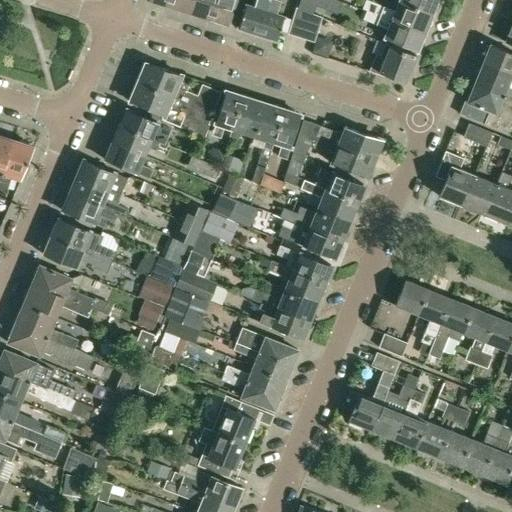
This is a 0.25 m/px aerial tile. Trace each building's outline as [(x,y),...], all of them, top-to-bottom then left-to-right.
[(193,0),(169,0),(168,5),(169,5),(170,8),(177,10),(180,9),(189,12),(193,0)] [(208,18),(212,19),(218,0),(193,0),(189,12),(197,14),(199,17),(205,19),(208,18)] [(218,0),(212,19),(213,19),(214,22),(221,24),(224,23),(227,24),(228,20),(231,11),(239,14),(243,0),(218,0)] [(242,31),(249,33),(251,31),(258,34),(269,0),(257,0),(255,7),(247,4),(240,23),(238,27),(241,28),(242,31)] [(264,35),(265,38),(272,40),(274,39),(277,39),(278,36),(284,17),(276,14),(281,0),(269,0),(258,34),(264,35)] [(396,11),(371,1),(368,0),(365,0),(363,6),(348,0),(347,0),(346,2),(425,33),(427,28),(432,24),(430,19),(431,17),(398,4),(396,11)] [(437,2),(437,0),(401,0),(433,12),(434,10),(438,7),(437,2)] [(299,2),(297,8),(313,13),(315,8),(299,2)] [(421,41),(425,33),(346,2),(343,11),(388,29),(385,38),(418,51),(419,48),(423,46),(421,41)] [(297,8),(288,33),(314,42),(323,17),(313,13),(297,8)] [(376,54),(369,71),(380,75),(380,73),(405,83),(411,69),(413,69),(416,62),(414,61),(415,56),(385,44),(380,56),(376,54)] [(486,54),(482,63),(511,74),(511,53),(490,45),(489,47),(486,48),(484,52),(486,54)] [(198,94),(188,90),(192,78),(143,63),(142,65),(143,65),(129,98),(128,100),(163,115),(161,119),(205,137),(210,124),(209,124),(221,92),(202,84),(198,94)] [(511,80),(510,80),(511,75),(511,74),(482,63),(480,69),(477,70),(476,74),(477,76),(474,83),(511,98),(511,80)] [(511,98),(474,83),(470,94),(468,94),(466,98),(468,100),(462,114),(460,113),(460,114),(510,134),(511,129),(511,98)] [(224,126),(232,129),(243,95),(232,91),(231,93),(225,91),(211,136),(220,139),(224,126)] [(254,100),(253,98),(243,95),(232,129),(229,137),(237,139),(240,131),(255,136),(259,122),(256,120),(260,106),(261,102),(254,100)] [(272,106),(265,104),(261,102),(260,106),(256,120),(259,122),(255,136),(265,139),(257,163),(266,166),(273,141),(285,108),(274,104),(272,106)] [(295,113),(294,111),(285,108),(273,141),(281,144),(277,156),(286,159),(301,115),(295,113)] [(118,124),(160,142),(164,144),(171,127),(126,109),(125,112),(122,113),(118,124)] [(375,155),(378,156),(383,144),(379,138),(344,127),(344,128),(345,128),(343,135),(322,126),(303,118),(297,133),(299,134),(316,141),(318,137),(373,159),(375,155)] [(462,136),(487,147),(493,132),(468,122),(462,136)] [(118,124),(113,135),(114,137),(113,142),(144,155),(148,146),(157,150),(160,142),(118,124)] [(0,178),(12,140),(9,139),(9,137),(0,134),(0,178)] [(497,145),(510,150),(511,144),(511,139),(500,135),(497,145)] [(367,175),(370,176),(374,165),(371,164),(373,159),(318,137),(316,141),(313,147),(334,156),(332,162),(366,177),(367,175)] [(0,178),(0,199),(4,201),(6,196),(12,177),(20,179),(34,147),(30,146),(31,144),(18,140),(18,142),(12,140),(0,178)] [(108,147),(105,154),(107,156),(105,160),(149,179),(153,171),(140,165),(144,155),(113,142),(111,146),(108,147)] [(224,149),(212,145),(207,160),(219,164),(224,149)] [(463,158),(445,151),(434,176),(445,180),(439,197),(462,206),(474,174),(459,168),(463,158)] [(306,157),(301,155),(293,152),(289,161),(303,166),(306,157)] [(227,154),(222,168),(239,174),(244,161),(227,154)] [(77,176),(121,194),(128,178),(100,166),(84,159),(82,163),(79,163),(76,171),(78,173),(77,176)] [(220,168),(206,162),(202,173),(216,179),(220,168)] [(252,180),(261,184),(263,174),(265,168),(257,165),(252,180)] [(329,181),(325,189),(359,203),(364,191),(361,190),(363,184),(321,167),(317,176),(329,181)] [(286,172),(283,180),(296,186),(299,178),(286,172)] [(485,215),(507,224),(511,210),(511,189),(506,187),(511,176),(501,172),(497,183),(485,215)] [(230,173),(224,185),(227,187),(229,193),(235,197),(243,178),(230,173)] [(283,182),(263,174),(261,184),(280,192),(283,182)] [(497,183),(474,174),(462,206),(485,215),(497,183)] [(117,204),(121,194),(77,176),(74,182),(72,182),(67,192),(117,213),(125,216),(128,209),(117,204)] [(319,206),(317,211),(334,218),(336,213),(349,219),(352,212),(355,213),(359,203),(325,189),(303,180),(300,189),(322,198),(319,206)] [(143,181),(139,192),(149,195),(153,185),(143,181)] [(105,229),(109,220),(113,222),(117,213),(67,192),(62,205),(64,207),(62,211),(105,229)] [(211,211),(227,218),(249,227),(250,225),(247,217),(241,209),(243,202),(219,193),(211,211)] [(180,220),(202,229),(211,211),(188,202),(185,209),(180,220)] [(348,224),(349,219),(336,213),(334,218),(317,211),(300,204),(297,213),(283,207),(279,217),(284,219),(301,226),(310,229),(343,243),(348,232),(345,230),(348,224)] [(218,239),(219,239),(227,218),(211,211),(202,229),(200,233),(218,239)] [(103,236),(59,218),(56,224),(54,225),(49,235),(111,259),(113,260),(117,250),(101,243),(103,236)] [(278,235),(291,240),(334,258),(336,252),(339,253),(343,243),(310,229),(301,226),(284,219),(278,235)] [(202,229),(180,220),(173,238),(194,246),(200,233),(202,229)] [(200,233),(194,246),(192,251),(204,256),(210,259),(218,239),(200,233)] [(105,272),(111,259),(49,235),(45,246),(46,248),(44,255),(74,267),(78,257),(94,263),(93,266),(105,272)] [(164,255),(180,261),(185,249),(169,243),(164,255)] [(276,254),(284,257),(288,259),(285,265),(294,269),(327,282),(332,271),(329,270),(331,265),(288,247),(280,244),(276,254)] [(197,274),(204,256),(192,251),(185,267),(184,270),(197,274)] [(175,287),(184,270),(185,267),(157,256),(149,276),(173,286),(175,287)] [(286,286),(301,293),(300,296),(316,303),(317,299),(320,292),(323,293),(327,282),(294,269),(285,265),(272,260),(268,269),(289,278),(286,286)] [(36,267),(33,275),(35,276),(32,283),(91,308),(94,300),(67,289),(71,278),(39,265),(38,268),(36,267)] [(175,287),(210,302),(217,282),(204,277),(197,274),(184,270),(175,287)] [(173,286),(149,276),(146,275),(138,295),(165,307),(173,286)] [(396,306),(418,315),(428,290),(406,281),(396,306)] [(27,289),(24,298),(25,298),(24,302),(56,315),(60,306),(87,317),(91,308),(32,283),(29,290),(27,289)] [(240,293),(261,302),(311,323),(315,311),(313,310),(316,303),(300,296),(301,293),(286,286),(285,290),(280,301),(272,297),(273,295),(250,286),(242,289),(240,293)] [(181,322),(200,330),(210,302),(175,287),(163,315),(181,322)] [(450,299),(428,290),(418,315),(429,319),(420,342),(422,343),(418,352),(427,356),(428,354),(450,299)] [(96,298),(92,309),(110,316),(114,305),(96,298)] [(473,308),(450,299),(428,354),(436,357),(439,359),(448,336),(460,340),(463,333),(473,308)] [(56,315),(24,302),(21,309),(18,309),(16,315),(18,317),(15,324),(74,349),(78,340),(51,328),(56,315)] [(306,334),(311,323),(261,302),(257,310),(262,312),(258,321),(301,338),(304,333),(306,334)] [(473,308),(463,333),(474,338),(470,347),(465,361),(476,365),(481,352),(485,342),(495,317),(473,308)] [(511,339),(511,323),(495,317),(485,342),(507,351),(511,339)] [(93,357),(74,349),(15,324),(12,331),(9,332),(7,337),(8,339),(7,342),(40,356),(42,350),(88,369),(93,357)] [(235,343),(291,365),(293,361),(296,360),(297,357),(295,353),(297,350),(265,337),(242,327),(235,343)] [(133,349),(146,355),(154,335),(141,330),(133,349)] [(165,332),(165,333),(159,346),(181,354),(186,340),(165,332)] [(401,356),(406,343),(384,334),(378,347),(401,356)] [(289,369),(291,365),(235,343),(232,350),(256,359),(253,367),(285,380),(286,378),(289,377),(291,372),(289,369)] [(175,370),(181,354),(159,346),(155,345),(150,359),(175,370)] [(3,352),(0,353),(0,369),(72,399),(75,390),(60,384),(50,380),(54,370),(37,363),(4,349),(3,352)] [(137,376),(146,355),(133,349),(124,371),(137,376)] [(384,371),(378,384),(372,400),(350,391),(343,407),(353,411),(349,421),(371,430),(382,404),(386,394),(399,362),(377,352),(371,366),(384,371)] [(493,356),(481,352),(476,365),(487,370),(493,356)] [(427,356),(426,359),(434,362),(436,357),(428,354),(427,356)] [(137,394),(151,400),(154,393),(155,394),(165,371),(148,364),(138,387),(139,388),(137,394)] [(223,373),(279,396),(281,390),(285,389),(286,385),(284,382),(285,380),(253,367),(250,375),(227,365),(223,373)] [(74,400),(72,399),(0,369),(0,390),(22,399),(26,390),(71,408),(74,400)] [(114,392),(117,393),(128,398),(137,376),(124,371),(123,370),(114,392)] [(278,397),(279,396),(223,373),(221,380),(244,389),(241,397),(273,410),(275,405),(278,404),(280,400),(278,397)] [(371,430),(394,439),(414,390),(402,386),(397,399),(386,394),(382,404),(371,430)] [(22,399),(0,390),(0,417),(61,443),(62,442),(64,443),(67,435),(16,414),(22,399)] [(424,394),(414,390),(394,439),(416,448),(427,422),(414,417),(424,394)] [(119,418),(128,398),(117,393),(115,398),(105,394),(99,409),(119,418)] [(225,395),(211,430),(244,442),(254,418),(251,417),(255,407),(225,395)] [(442,417),(453,421),(458,408),(448,404),(442,417)] [(470,413),(458,408),(453,421),(464,426),(470,413)] [(0,438),(5,440),(6,439),(21,446),(24,438),(36,442),(33,449),(55,458),(61,443),(0,417),(0,438)] [(95,432),(97,433),(107,436),(113,422),(101,417),(95,432)] [(449,431),(427,422),(416,448),(438,457),(449,431)] [(461,466),(483,475),(503,426),(492,422),(482,444),(471,440),(461,466)] [(511,469),(511,456),(506,453),(511,434),(511,429),(503,426),(483,475),(506,484),(511,469)] [(234,467),(244,442),(211,430),(204,427),(198,441),(205,443),(199,459),(183,452),(180,458),(226,476),(231,466),(234,467)] [(471,440),(449,431),(438,457),(461,466),(471,440)] [(0,470),(4,460),(10,463),(15,450),(0,443),(0,470)] [(90,476),(94,477),(96,457),(71,447),(62,468),(82,476),(81,478),(83,478),(90,479),(90,476)] [(96,457),(94,477),(105,479),(108,461),(96,457)] [(146,471),(169,480),(173,471),(170,470),(171,468),(151,460),(146,471)] [(171,481),(234,505),(240,491),(241,487),(212,476),(198,470),(194,479),(175,471),(171,481)] [(83,478),(81,478),(66,476),(63,495),(80,497),(83,478)] [(231,511),(234,505),(171,481),(170,482),(166,480),(163,489),(175,494),(200,504),(197,511),(231,511)] [(107,502),(113,483),(102,481),(97,500),(107,502)] [(106,511),(109,505),(97,501),(96,504),(91,502),(88,511),(106,511)]
